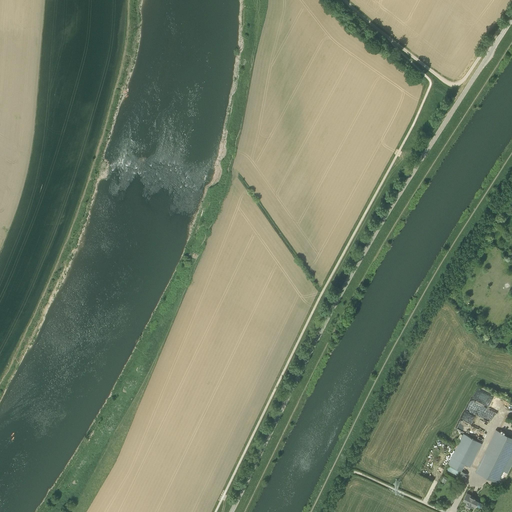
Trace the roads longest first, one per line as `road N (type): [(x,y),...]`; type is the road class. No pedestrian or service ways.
road 1 (tertiary): [(231,511),(334,307),(495,44)]
road 2 (track): [(0,382),(80,201),(119,75),(127,0)]
road 3 (unclassified): [(495,44),(451,85),(343,0)]
road 4 (track): [(437,508),(356,473),(331,511)]
